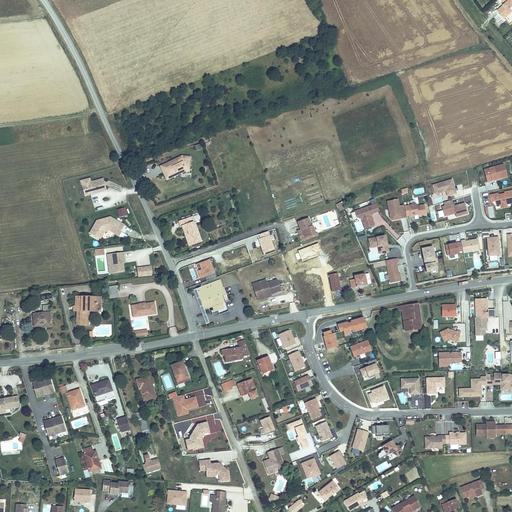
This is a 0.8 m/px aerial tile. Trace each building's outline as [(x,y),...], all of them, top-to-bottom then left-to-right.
[(511,0),(501,0),(505,4),(498,10),(502,15),(508,10),(510,13),(511,11),(511,0)] [(508,10),(502,15),(505,18),(510,13),(508,10)] [(157,167),(160,174),(165,172),(167,176),(182,169),(186,169),(186,157),(179,156),(172,160),(173,162),(168,164),(167,162),(157,167)] [(508,179),(505,167),(485,172),(488,185),(508,179)] [(165,172),(160,174),(163,180),(181,172),(185,172),(186,169),(182,169),(167,176),(165,172)] [(106,181),(85,186),(87,195),(97,193),(98,194),(109,191),(106,181)] [(455,189),(453,182),(434,188),(436,196),(441,195),(441,193),(445,192),(447,193),(448,199),(455,197),(453,190),(455,189)] [(413,190),(414,197),(425,194),(423,187),(413,190)] [(511,206),(511,193),(506,195),(506,197),(500,198),(500,196),(491,198),(492,202),(496,201),(498,210),(502,209),(502,208),(508,206),(509,208),(511,206)] [(406,219),(405,209),(404,208),(399,209),(398,202),(388,204),(391,221),(400,219),(401,221),(407,220),(406,219)] [(468,216),(465,206),(454,209),(452,203),(444,205),(445,209),(442,210),(445,219),(456,216),(457,220),(468,216)] [(125,207),(116,209),(118,217),(127,215),(125,207)] [(427,217),(425,207),(417,209),(417,207),(408,208),(410,218),(410,219),(418,217),(418,219),(427,217)] [(374,215),(372,208),(355,214),(357,220),(362,222),(365,231),(374,228),(371,218),(369,219),(369,217),(370,217),(374,215)] [(174,223),(175,228),(177,228),(180,236),(183,236),(187,246),(197,242),(193,232),(189,233),(186,225),(189,224),(187,218),(174,223)] [(308,219),(296,224),(299,232),(301,232),(303,239),(315,235),(313,227),(311,228),(308,219)] [(119,237),(125,228),(112,220),(108,221),(108,222),(103,223),(103,222),(99,223),(92,234),(101,240),(106,233),(110,232),(119,237)] [(386,247),(385,238),(369,241),(371,251),(379,249),(380,256),(388,255),(387,251),(386,251),(385,248),(386,247)] [(501,259),(499,240),(488,241),(489,260),(501,259)] [(480,254),(478,242),(466,245),(466,243),(461,244),(464,257),(480,254)] [(447,256),(459,254),(457,243),(445,244),(447,256)] [(438,266),(437,261),(435,261),(433,250),(422,252),(426,275),(437,273),(436,266),(438,266)] [(124,255),(112,256),(114,274),(124,274),(123,263),(122,259),(124,259),(124,255)] [(199,258),(192,261),(194,265),(197,264),(198,267),(198,269),(196,271),(199,279),(212,274),(207,260),(200,263),(199,258)] [(398,279),(396,266),(397,266),(396,261),(385,263),(389,286),(400,284),(399,279),(398,279)] [(152,275),(151,266),(137,268),(138,277),(152,275)] [(352,279),(346,280),(348,289),(365,285),(362,273),(351,275),(352,279)] [(326,278),(329,293),(337,291),(334,276),(326,278)] [(258,283),(250,286),(254,300),(268,296),(279,292),(276,281),(266,284),(259,286),(258,283)] [(218,282),(194,290),(201,311),(208,308),(211,315),(218,313),(220,308),(219,305),(225,303),(218,282)] [(116,286),(107,287),(108,299),(118,298),(116,286)] [(71,302),(71,306),(73,307),(73,311),(73,325),(85,325),(85,312),(98,312),(98,309),(95,308),(95,302),(92,302),(93,297),(74,298),(74,302),(71,302)] [(412,329),(418,329),(419,336),(422,336),(421,328),(428,328),(424,302),(408,304),(412,329)] [(480,311),(480,302),(472,303),(472,307),(468,307),(468,321),(480,321),(488,321),(487,313),(480,313),(480,316),(478,316),(478,311),(480,311)] [(154,303),(131,305),(132,315),(140,314),(140,316),(155,314),(154,303)] [(42,324),(42,326),(48,326),(45,306),(38,307),(38,312),(28,313),(30,326),(42,324)] [(450,320),(450,308),(436,309),(437,320),(450,320)] [(210,314),(197,317),(199,325),(212,322),(210,314)] [(511,336),(511,317),(511,325),(503,325),(504,337),(511,336)] [(347,322),(337,325),(339,332),(343,331),(344,335),(350,333),(349,330),(353,329),(353,332),(367,328),(363,318),(350,321),(351,323),(347,324),(347,322)] [(479,333),(479,326),(480,325),(480,321),(468,321),(468,339),(476,339),(478,337),(478,333),(479,333)] [(392,333),(403,329),(402,325),(388,329),(390,336),(393,335),(392,333)] [(287,330),(277,334),(283,349),(295,344),(293,340),(292,341),(292,339),(289,331),(287,330)] [(330,330),(323,332),(324,336),(323,337),(327,350),(337,347),(334,333),(331,334),(330,330)] [(452,346),(455,336),(451,334),(451,335),(442,332),(434,337),(438,345),(443,343),(452,346)] [(248,351),(242,336),(236,338),(236,343),(218,347),(219,353),(222,352),(223,359),(234,357),(234,356),(241,354),(241,352),(246,351),(248,351)] [(371,350),(368,341),(350,347),(353,357),(371,350)] [(304,367),(297,351),(287,355),(294,371),(304,367)] [(266,360),(263,353),(255,356),(261,370),(270,366),(268,361),(267,362),(266,360)] [(456,366),(456,356),(452,357),(452,356),(446,356),(446,358),(444,358),(444,356),(433,357),(434,371),(438,371),(438,366),(444,366),(456,366)] [(180,358),(170,362),(175,378),(185,375),(180,358)] [(378,373),(375,365),(376,364),(375,360),(367,363),(368,367),(360,370),(362,376),(367,375),(369,379),(374,377),(373,375),(378,373)] [(213,364),(218,376),(224,374),(219,362),(213,364)] [(511,386),(511,373),(509,373),(509,372),(500,372),(500,376),(501,381),(507,381),(507,379),(509,379),(509,387),(511,386)] [(145,374),(134,378),(136,387),(138,387),(141,397),(146,395),(147,397),(152,396),(150,392),(153,391),(151,385),(148,386),(145,374)] [(308,375),(293,381),(297,392),(312,386),(308,375)] [(49,376),(31,380),(36,396),(53,391),(49,376)] [(511,386),(509,387),(509,379),(507,379),(507,381),(501,381),(500,376),(497,376),(497,382),(493,382),(493,384),(507,383),(507,388),(511,388),(511,386)] [(99,382),(91,385),(95,394),(103,391),(105,397),(113,394),(108,377),(98,380),(99,382)] [(240,391),(247,389),(248,391),(255,388),(251,377),(236,382),(240,391)] [(452,386),(451,377),(433,378),(434,387),(434,393),(443,393),(443,386),(443,385),(444,385),(444,386),(452,386)] [(426,387),(426,378),(408,379),(409,388),(416,388),(416,386),(417,386),(417,387),(418,394),(427,394),(426,387)] [(233,380),(220,383),(223,391),(235,388),(233,380)] [(66,388),(64,381),(57,383),(59,390),(66,388)] [(79,385),(65,390),(72,412),(86,408),(79,385)] [(388,400),(383,388),(371,392),(372,394),(368,396),(371,404),(375,403),(376,404),(388,400)] [(18,394),(12,395),(14,406),(20,405),(18,394)] [(0,397),(0,408),(5,408),(14,406),(12,395),(0,397)] [(424,409),(423,395),(411,395),(412,409),(424,409)] [(321,417),(318,410),(316,404),(317,403),(316,400),(305,404),(312,421),(321,417)] [(145,425),(142,415),(141,413),(135,415),(139,427),(145,425)] [(60,415),(42,420),(46,436),(64,431),(60,415)] [(121,431),(130,428),(126,415),(117,418),(121,431)] [(274,432),(269,419),(260,423),(265,436),(274,432)] [(300,444),(302,451),(308,449),(305,442),(303,437),(305,436),(300,422),(286,427),(289,433),(294,430),(297,439),(296,439),(298,445),(300,444)] [(188,450),(187,445),(191,439),(190,439),(192,435),(194,435),(200,434),(198,423),(188,425),(180,438),(180,440),(175,441),(178,451),(183,450),(183,452),(188,450)] [(325,423),(315,427),(321,443),(332,439),(325,423)] [(508,432),(508,424),(502,424),(502,423),(496,423),(496,424),(494,424),(494,423),(484,423),(484,435),(494,434),(503,434),(503,432),(508,432)] [(389,427),(372,428),(372,436),(376,436),(376,438),(389,438),(389,427)] [(363,452),(368,434),(358,430),(353,449),(363,452)] [(473,444),(473,432),(461,433),(461,432),(456,432),(457,435),(457,443),(457,444),(473,444)] [(449,443),(449,435),(445,435),(445,436),(433,437),(433,448),(449,447),(449,443)] [(402,451),(399,449),(398,447),(396,448),(392,442),(382,448),(384,451),(381,453),(381,454),(379,455),(378,458),(380,461),(391,454),(398,458),(402,451)] [(89,443),(79,446),(86,469),(96,466),(94,458),(97,457),(94,447),(91,448),(89,443)] [(267,472),(273,470),(271,465),(276,463),(278,468),(283,466),(276,446),(266,450),(269,457),(263,460),(267,472)] [(144,470),(158,466),(154,454),(147,456),(145,451),(141,452),(142,458),(140,458),(144,470)] [(230,451),(196,453),(197,460),(219,459),(219,462),(231,461),(230,451)] [(338,453),(329,458),(336,471),(345,465),(338,453)] [(61,457),(52,460),(56,476),(65,473),(61,457)] [(200,460),(189,461),(190,472),(196,471),(196,470),(201,470),(201,474),(206,474),(209,477),(209,483),(219,482),(218,471),(213,467),(212,469),(209,467),(209,466),(209,463),(200,464),(200,460)] [(307,482),(319,477),(317,472),(316,472),(316,470),(317,470),(313,462),(301,467),(307,482)] [(279,475),(273,491),(282,494),(287,478),(279,475)] [(490,490),(488,485),(492,483),(489,476),(467,484),(472,495),(483,491),(484,493),(490,490)] [(327,494),(337,485),(331,478),(317,489),(318,491),(320,494),(324,490),(327,494)] [(110,480),(102,480),(102,490),(109,491),(109,493),(117,493),(117,491),(119,491),(128,491),(128,481),(117,480),(117,482),(110,482),(110,480)] [(380,481),(371,485),(373,489),(382,485),(380,481)] [(309,496),(314,491),(315,493),(318,491),(317,489),(315,487),(312,489),(306,492),(309,496)] [(223,505),(224,490),(215,489),(215,493),(215,497),(212,497),(211,505),(210,511),(222,511),(222,509),(223,505)] [(347,508),(358,501),(358,502),(362,500),(355,489),(341,498),(347,508)] [(167,490),(166,505),(176,505),(176,509),(186,510),(187,491),(167,490)] [(82,505),(83,493),(67,492),(66,504),(82,505)] [(413,493),(391,506),(394,511),(403,511),(419,503),(413,493)] [(446,502),(449,501),(451,507),(457,505),(458,508),(466,505),(462,495),(453,498),(452,495),(445,498),(446,502)] [(292,511),(303,503),(301,501),(302,499),(300,496),(298,498),(288,506),(292,511)]
